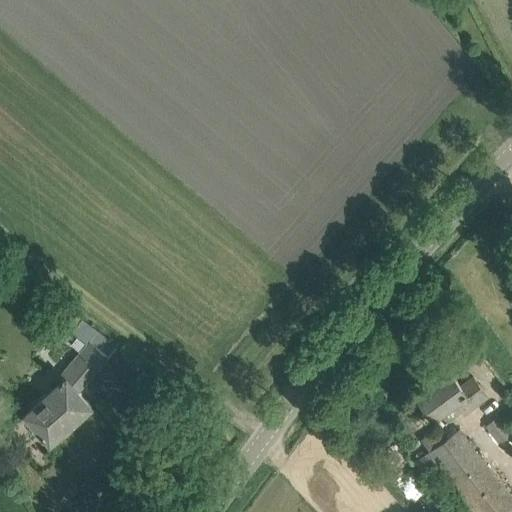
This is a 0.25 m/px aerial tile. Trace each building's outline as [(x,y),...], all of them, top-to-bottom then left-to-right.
[(2,293),(22,309),(43,283),(23,267),(2,293)] [(51,442),(92,406),(79,391),(110,355),(90,338),(61,374),(63,376),(23,413),(45,437),(45,436),(51,442)] [(457,404),(464,413),(488,395),(474,376),(462,385),(452,372),(419,397),(436,420),(457,404)] [(497,416),(485,425),(498,443),(511,434),(497,416)] [(511,511),(511,495),(461,427),(428,451),(472,511),(511,511)]
